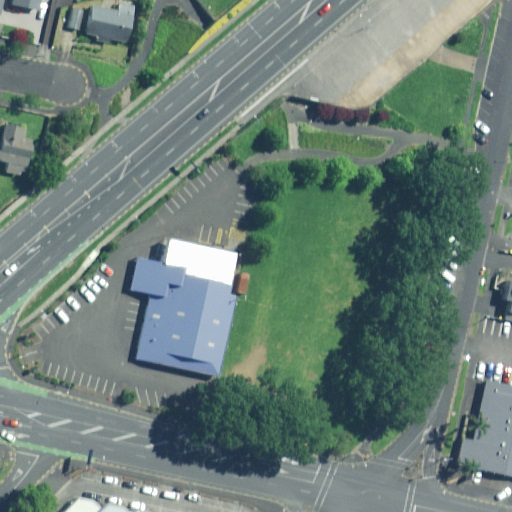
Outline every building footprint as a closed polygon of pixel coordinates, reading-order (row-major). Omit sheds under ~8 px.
[(0,0),(0,7),(1,0),(13,0),(12,6),(38,11),(40,0),(0,0)] [(86,34),(95,36),(94,41),(106,44),(107,39),(122,42),(128,15),(91,7),(86,34)] [(83,11),(72,9),(69,28),(80,30),(83,11)] [(5,172),(18,175),(19,171),(26,173),(29,159),(26,158),(32,130),(5,124),(1,142),(0,141),(0,161),(7,163),(5,172)] [(149,292),(135,358),(219,376),(237,294),(228,292),(231,281),(229,281),(236,250),(169,236),(164,261),(137,255),(130,288),(149,292)] [(511,280),(502,278),(498,299),(505,300),(502,316),(511,318),(511,280)] [(450,462),(511,476),(511,390),(478,382),(466,433),(457,431),(450,462)] [(133,511),(131,509),(128,511),(109,511),(100,503),(91,511),(73,494),(56,511),(133,511)]
